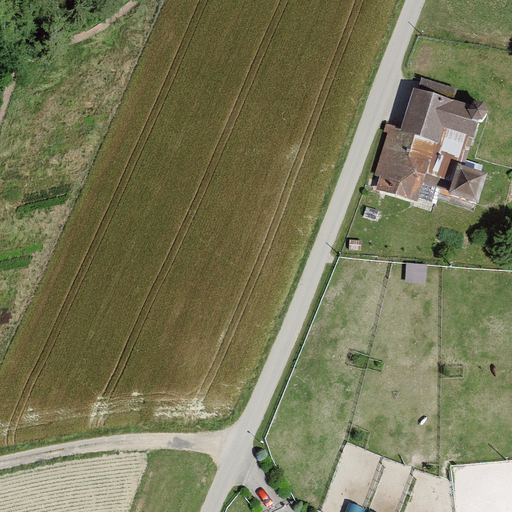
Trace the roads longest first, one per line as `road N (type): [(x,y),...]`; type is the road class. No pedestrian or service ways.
road 1 (unclassified): [(416,0),(212,511)]
road 2 (track): [(0,469),(131,443),(241,447)]
